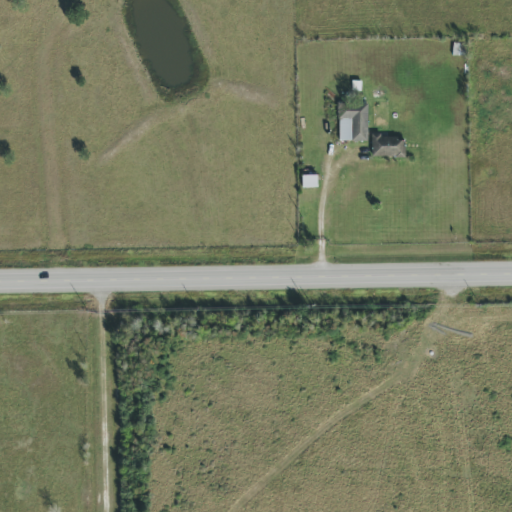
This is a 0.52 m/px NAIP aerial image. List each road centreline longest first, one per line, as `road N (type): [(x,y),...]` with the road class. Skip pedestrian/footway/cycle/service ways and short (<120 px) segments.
road 1 (secondary): [(0,284),(511,276)]
road 2 (track): [(102,283),(106,511)]
